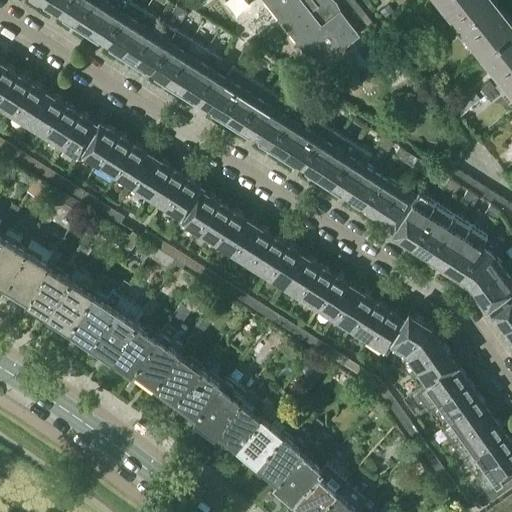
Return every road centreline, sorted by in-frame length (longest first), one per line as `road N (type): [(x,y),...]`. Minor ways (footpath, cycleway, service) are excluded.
road 1 (residential): [(511,385),(448,298),(0,16)]
road 2 (secondary): [(199,511),(93,426),(0,369)]
